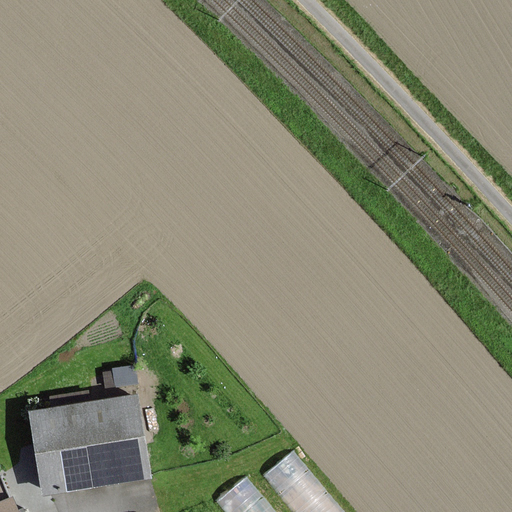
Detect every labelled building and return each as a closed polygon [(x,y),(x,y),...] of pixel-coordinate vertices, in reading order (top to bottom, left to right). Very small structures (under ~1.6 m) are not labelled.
[(134,360),(103,363),(106,390),(137,386),(134,360)] [(151,476),(138,396),(32,412),(45,493),(151,476)] [(267,466),(302,511),(350,511),(296,443),(267,466)] [(244,465),(212,485),(229,511),(261,492),(244,465)] [(279,511),(262,492),(237,511),(279,511)] [(0,511),(23,511),(17,496),(0,503),(0,511)]
